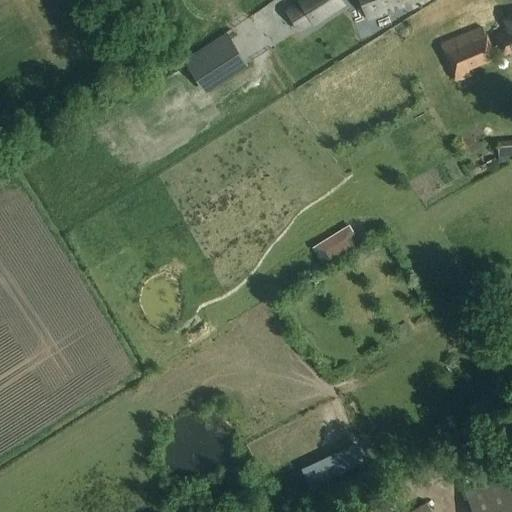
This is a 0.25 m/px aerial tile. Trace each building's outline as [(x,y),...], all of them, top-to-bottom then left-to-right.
[(300,0),(299,1),(285,10),(299,32),(313,23),(314,24),(344,5),(340,0),(300,0)] [(361,0),(368,18),(418,0),(361,0)] [(495,19),(511,11),(511,0),(510,0),(491,10),(495,19)] [(507,34),(495,39),(502,57),(511,52),(511,13),(501,18),(507,34)] [(442,46),(440,47),(444,55),(446,54),(452,70),(450,71),(454,81),(455,80),(456,81),(471,75),(469,69),(492,60),(480,30),(442,46)] [(217,41),(187,61),(199,79),(229,60),(239,53),(227,34),(217,41)] [(511,141),(498,142),(498,148),(499,156),(499,158),(499,162),(509,161),(509,157),(509,155),(511,155),(511,141)] [(355,244),(351,237),(355,234),(349,225),(312,248),(315,252),(317,251),(318,253),(316,255),(322,264),(355,244)] [(361,447),(303,473),(310,488),(368,461),(361,447)] [(511,511),(511,473),(465,492),(472,511),(511,511)] [(433,511),(428,503),(413,511),(433,511)]
